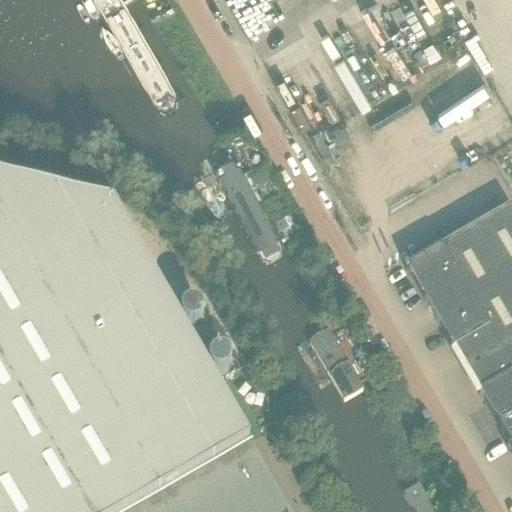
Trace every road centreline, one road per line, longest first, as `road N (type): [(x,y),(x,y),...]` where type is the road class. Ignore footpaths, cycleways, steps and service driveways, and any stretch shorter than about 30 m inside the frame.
road 1 (unclassified): [(491,511),(190,0)]
road 2 (unknown): [(229,66),(336,0)]
